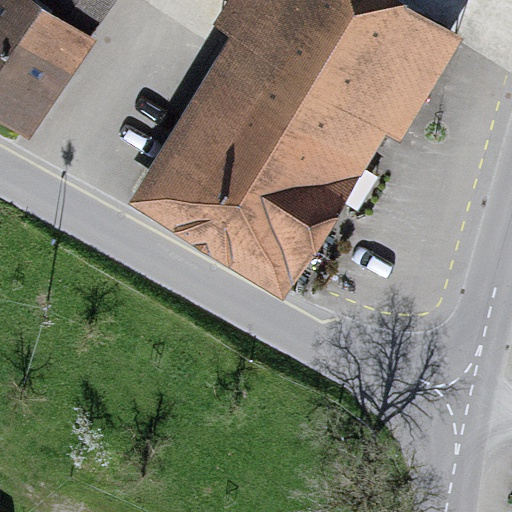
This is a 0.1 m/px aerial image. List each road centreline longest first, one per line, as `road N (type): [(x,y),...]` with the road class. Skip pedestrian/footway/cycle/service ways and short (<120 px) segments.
road 1 (tertiary): [(464,400),(258,315),(0,171)]
road 2 (tertiary): [(464,400),(511,238)]
